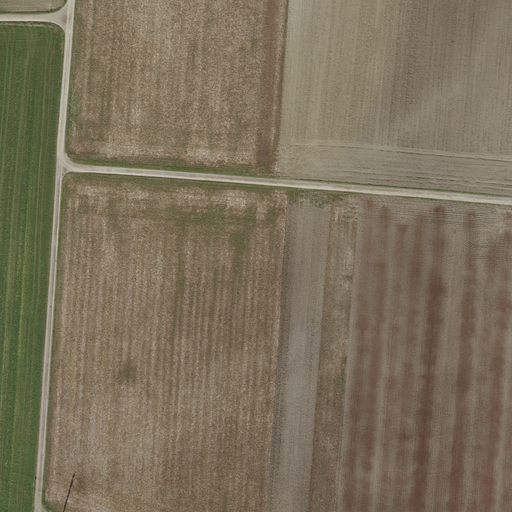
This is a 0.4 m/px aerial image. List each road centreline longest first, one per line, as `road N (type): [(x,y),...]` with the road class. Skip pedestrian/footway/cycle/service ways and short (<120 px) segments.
road 1 (track): [(38,511),(70,18)]
road 2 (track): [(60,166),(511,201)]
